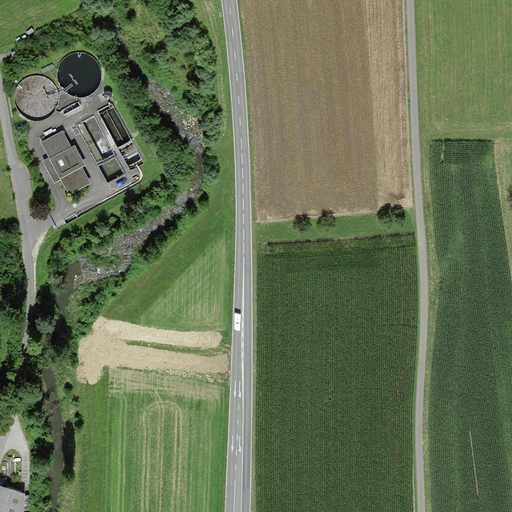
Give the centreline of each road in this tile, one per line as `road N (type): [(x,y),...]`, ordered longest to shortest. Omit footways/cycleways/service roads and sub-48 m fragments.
road 1 (unclassified): [(408,0),(423,324),(415,410),(419,511)]
road 2 (primary): [(239,511),(242,239),(229,0)]
road 3 (unclassified): [(0,448),(30,310),(26,229),(0,90)]
